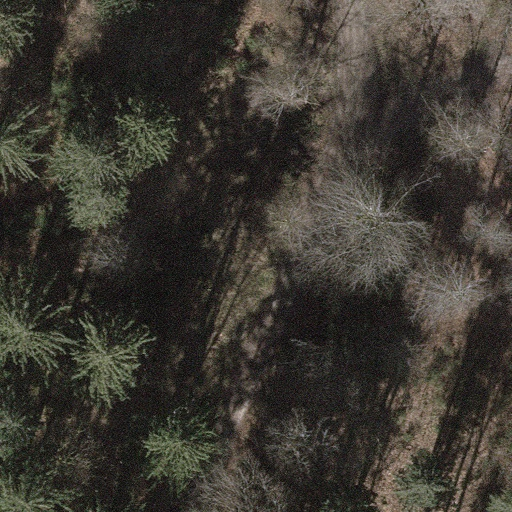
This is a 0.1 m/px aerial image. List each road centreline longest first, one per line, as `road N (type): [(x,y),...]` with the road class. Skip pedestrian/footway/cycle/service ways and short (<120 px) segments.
road 1 (track): [(362,0),(358,149),(190,511)]
road 2 (track): [(358,149),(449,81),(511,71)]
